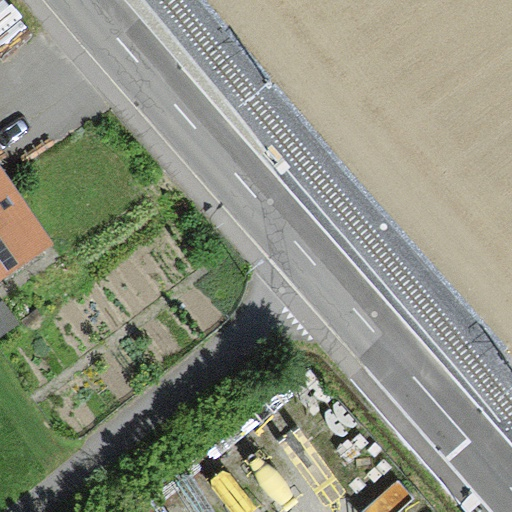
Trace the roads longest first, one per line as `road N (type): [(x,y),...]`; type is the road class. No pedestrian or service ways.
road 1 (residential): [(32,511),(323,274)]
road 2 (tertiary): [(85,0),(323,274)]
road 3 (tertiary): [(323,274),(511,486)]
